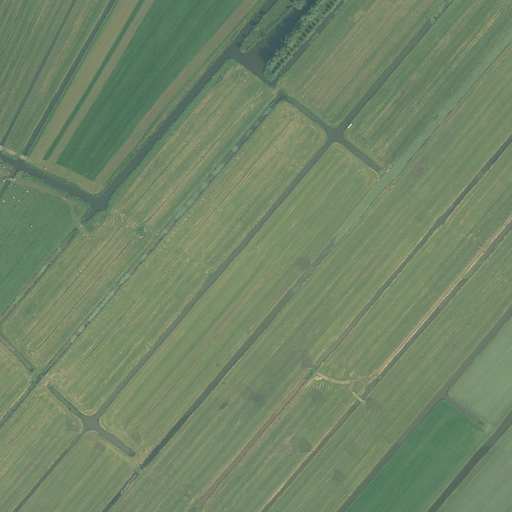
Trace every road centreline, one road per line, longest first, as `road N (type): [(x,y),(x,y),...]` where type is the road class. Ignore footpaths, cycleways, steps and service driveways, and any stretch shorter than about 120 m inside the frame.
road 1 (track): [(511,213),(379,368),(352,381),(322,376),(308,383),(201,511)]
road 2 (track): [(511,402),(419,511)]
road 3 (track): [(198,511),(95,439)]
